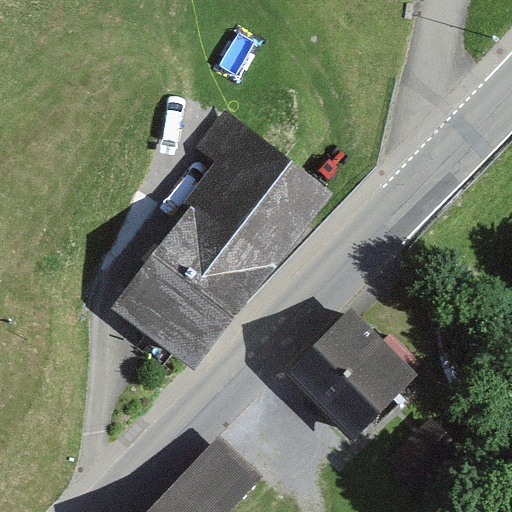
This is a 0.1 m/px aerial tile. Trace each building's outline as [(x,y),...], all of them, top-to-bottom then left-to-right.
[(220,166),(192,202),(275,267),(332,194),(225,111),(196,148),(220,166)] [(192,202),(113,308),(197,369),(275,267),(192,202)] [(353,309),(289,373),(354,438),(418,373),(353,309)] [(220,438),(151,511),(230,511),(263,477),(220,438)] [(509,511),(499,496),(473,511),(509,511)]
